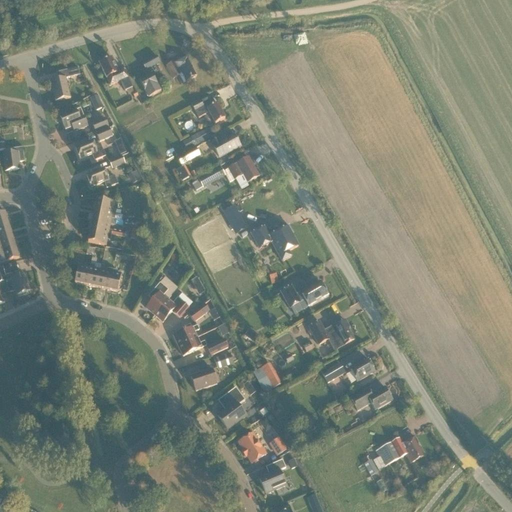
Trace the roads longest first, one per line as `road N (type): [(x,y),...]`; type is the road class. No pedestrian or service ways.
road 1 (tertiary): [(510,511),(441,429),(200,33)]
road 2 (residential): [(171,415),(163,357),(147,337),(122,318),(52,295)]
road 3 (tertiary): [(200,33),(175,22),(135,26),(24,57)]
road 4 (unclassified): [(200,33),(214,24),(366,0)]
road 5 (residential): [(40,251),(69,241),(77,210),(57,155),(41,145)]
road 6 (residential): [(251,511),(220,451),(171,415)]
